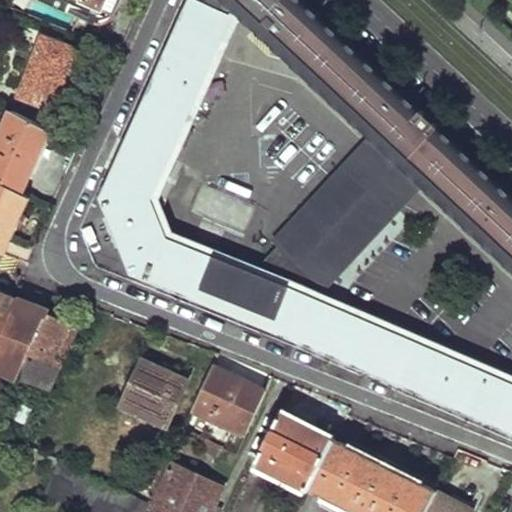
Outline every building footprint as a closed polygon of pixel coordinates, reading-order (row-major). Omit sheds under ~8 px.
[(0,0),(0,15),(9,2),(8,0),(0,0)] [(75,0),(79,0),(112,15),(118,0),(39,0),(70,14),(75,0)] [(106,29),(112,15),(79,0),(75,0),(70,14),(106,29)] [(132,273),(511,432),(511,383),(308,296),(321,282),(319,280),(379,214),(382,217),(388,210),(345,171),(339,177),(342,180),(281,245),(279,243),(252,272),(168,237),(151,199),(232,12),(237,2),(511,256),(511,195),(301,0),(188,0),(126,140),(108,181),(102,193),(102,200),(93,203),(99,220),(109,217),(132,273)] [(57,96),(70,65),(63,62),(69,46),(41,34),(17,96),(46,109),(51,94),(57,96)] [(70,65),(76,50),(69,46),(63,62),(70,65)] [(51,111),(57,96),(51,94),(46,109),(51,111)] [(0,166),(27,181),(49,131),(9,110),(0,130),(0,166)] [(0,182),(22,194),(27,181),(0,166),(0,182)] [(0,253),(4,255),(16,226),(21,214),(28,198),(22,194),(0,182),(0,253)] [(25,215),(21,214),(16,226),(20,227),(25,215)] [(0,340),(17,299),(0,291),(0,340)] [(28,352),(43,310),(17,299),(0,340),(0,381),(5,370),(18,376),(28,352)] [(87,317),(90,311),(82,308),(79,313),(87,317)] [(60,366),(79,326),(49,313),(50,311),(44,309),(43,310),(28,352),(60,366)] [(50,389),(60,366),(28,352),(18,376),(50,389)] [(166,427),(187,382),(144,361),(122,405),(166,427)] [(244,440),(263,392),(209,370),(188,416),(244,440)] [(266,469),(291,421),(277,413),(252,462),(266,469)] [(307,487),(331,441),(291,421),(266,469),(306,489),(307,487)] [(218,457),(222,448),(183,428),(178,438),(218,457)] [(321,494),(344,447),(331,441),(307,487),(321,494)] [(54,471),(60,458),(34,446),(28,458),(54,471)] [(354,511),(424,511),(435,494),(344,447),(321,494),(354,511)] [(144,511),(146,508),(149,502),(60,458),(54,471),(43,494),(85,511),(144,511)] [(155,511),(210,511),(223,485),(172,462),(150,509),(155,511)] [(468,511),(435,494),(424,511),(468,511)]
